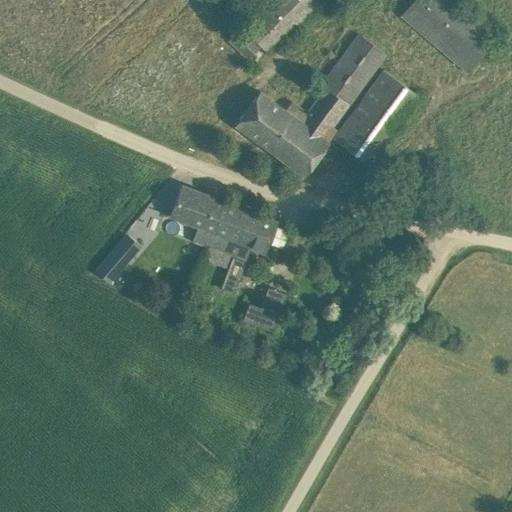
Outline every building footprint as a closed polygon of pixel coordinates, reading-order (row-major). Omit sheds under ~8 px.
[(206,0),(206,1),(215,10),(225,0),(206,0)] [(414,0),(401,15),(467,71),(495,38),(450,0),(414,0)] [(245,59),(254,50),(234,31),(225,40),(245,59)] [(328,141),(337,129),(332,126),(386,53),(384,52),(357,31),(321,82),(324,86),(301,121),(260,91),(235,124),(304,174),(329,141),(328,141)] [(334,138),(369,164),(419,95),(384,69),(334,138)] [(209,245),(213,246),(229,202),(182,184),(170,214),(200,226),(194,240),(209,245)] [(229,202),(213,246),(241,258),(247,243),(265,251),(277,220),(229,202)] [(125,232),(94,269),(109,282),(141,245),(125,232)] [(209,245),(194,240),(189,253),(204,258),(209,245)] [(249,302),(243,319),(273,330),(286,293),(268,286),(260,306),(249,302)]
